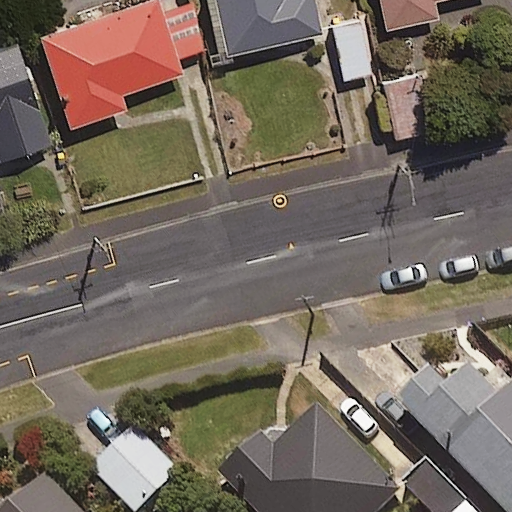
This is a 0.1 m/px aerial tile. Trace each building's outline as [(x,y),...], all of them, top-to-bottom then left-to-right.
[(189,0),(144,0),(45,32),(74,122),(127,106),(122,90),(183,71),(177,54),(204,45),(189,0)] [(216,0),(227,51),(324,31),(317,0),(216,0)] [(383,0),(388,25),(438,16),(435,0),(383,0)] [(370,73),(362,18),(336,22),(344,77),(370,73)] [(49,143),(19,43),(0,48),(0,152),(1,157),(49,143)] [(427,130),(420,74),(376,80),(383,135),(427,130)] [(511,511),(511,391),(494,408),(452,363),(399,411),(492,511),(511,511)] [(390,511),(405,497),(324,414),(283,454),(269,439),(226,481),(257,511),(390,511)] [(145,511),(183,476),(140,431),(97,473),(134,511),(145,511)] [(462,511),(473,501),(434,464),(410,489),(433,511),(462,511)] [(79,511),(50,480),(15,511),(79,511)]
